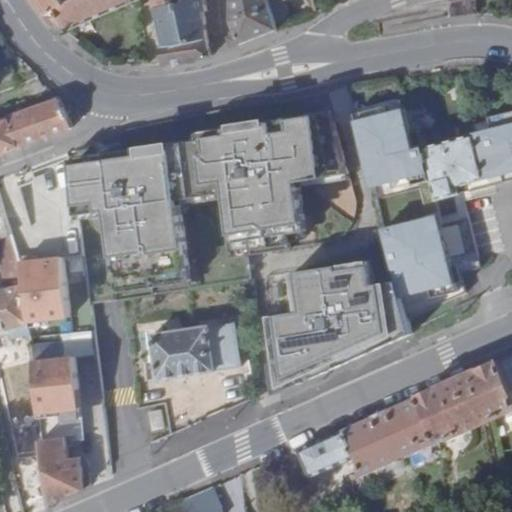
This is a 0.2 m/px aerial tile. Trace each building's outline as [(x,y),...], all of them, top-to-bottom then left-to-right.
[(31,0),(39,8),(51,3),(59,0),(31,0)] [(64,30),(131,0),(59,0),(51,3),(53,10),(44,13),(64,30)] [(152,0),(155,9),(184,3),(183,0),(152,0)] [(183,0),(184,3),(155,9),(162,46),(204,40),(201,19),(206,16),(202,0),(183,0)] [(230,41),(233,49),(279,29),(266,0),(230,0),(232,25),(236,38),(230,41)] [(266,0),(279,29),(292,23),(282,0),(266,0)] [(450,0),(453,13),(477,10),(475,0),(450,0)] [(204,40),(162,46),(165,64),(197,64),(213,58),(204,40)] [(0,152),(74,126),(74,122),(59,96),(0,117),(0,152)] [(492,127),(415,148),(405,107),(387,111),(385,104),(352,112),(403,319),(467,291),(461,271),(481,266),(464,199),(494,192),(492,185),(511,179),(511,109),(489,116),(492,127)] [(351,175),(332,112),(303,117),(305,131),(286,135),(284,121),(230,131),(231,137),(72,167),(79,224),(109,220),(119,295),(192,285),(183,215),(230,209),(237,258),(320,247),(310,181),(351,175)] [(0,225),(12,222),(0,184),(0,225)] [(0,327),(13,326),(14,335),(32,332),(29,302),(24,260),(15,234),(0,238),(0,243),(10,278),(0,281),(0,327)] [(51,299),(47,257),(24,260),(29,302),(51,299)] [(278,401),(408,343),(395,287),(366,291),(361,261),(287,271),(293,317),(267,321),(278,401)] [(242,362),(231,319),(138,344),(149,386),(242,362)] [(77,358),(36,363),(42,415),(83,410),(77,358)] [(499,360),(417,396),(437,440),(511,408),(511,389),(511,390),(499,360)] [(417,396),(344,428),(356,456),(363,472),(437,440),(417,396)] [(83,410),(42,415),(45,440),(67,437),(80,436),(78,422),(85,421),(83,410)] [(147,420),(150,440),(161,438),(158,419),(147,420)] [(310,475),(356,456),(344,428),(298,448),(310,475)] [(67,437),(45,440),(52,501),(86,486),(84,465),(78,466),(77,456),(69,456),(67,437)] [(368,505),(364,474),(354,475),(357,506),(368,505)] [(220,511),(210,488),(195,495),(202,511),(220,511)] [(202,511),(195,495),(182,501),(186,511),(202,511)]
